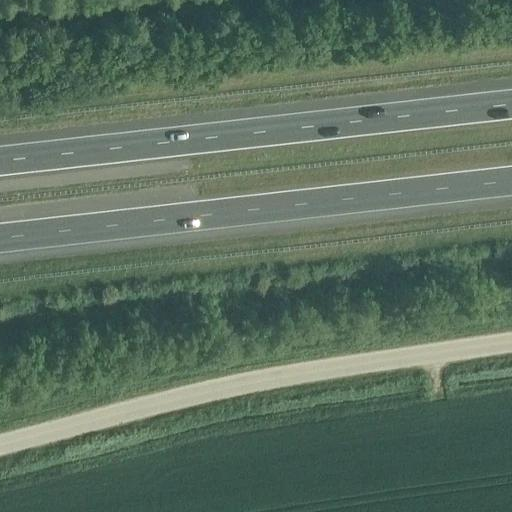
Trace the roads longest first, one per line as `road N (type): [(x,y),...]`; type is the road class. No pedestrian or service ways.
road 1 (tertiary): [(0,446),(274,380),(511,345)]
road 2 (motorway): [(0,239),(511,182)]
road 3 (motorway): [(511,105),(0,162)]
